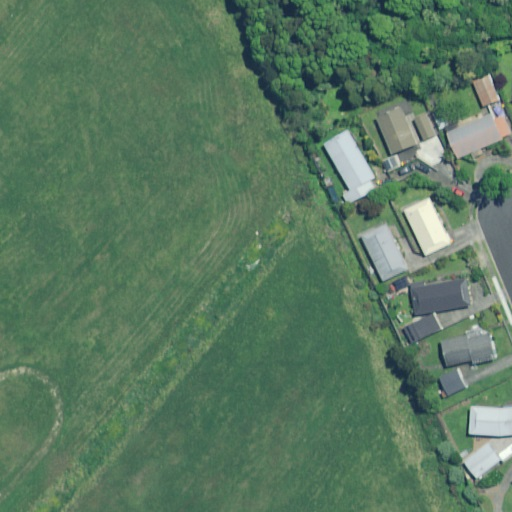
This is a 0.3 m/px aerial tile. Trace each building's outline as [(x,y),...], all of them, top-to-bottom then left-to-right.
[(504,100),(492,73),(476,80),(487,107),(504,100)] [(421,144),(406,107),(381,117),(397,155),(421,144)] [(439,136),(429,113),(417,119),(427,141),(439,136)] [(505,141),(504,138),(511,134),(511,127),(507,115),(496,120),(493,114),(451,133),(463,159),(505,141)] [(328,143),(355,190),(346,195),(352,205),(379,190),(374,181),(380,177),(353,130),(328,143)] [(408,210),(429,254),(455,242),(434,198),(408,210)] [(412,269),(391,225),(366,237),(387,281),(412,269)] [(413,285),(408,276),(399,280),(404,290),(413,285)] [(466,278),(415,288),(421,316),(472,305),(466,278)] [(436,313),(406,327),(414,344),(444,330),(436,313)] [(493,334),(487,335),(485,328),(468,331),(470,337),(445,342),(449,366),(477,360),(478,363),(498,359),(493,334)] [(468,388),(459,369),(442,377),(451,396),(468,388)] [(474,434),(504,436),(511,435),(511,407),(504,408),(476,407),(474,434)] [(504,461),(490,443),(467,461),(481,479),(504,461)] [(35,488),(42,480),(0,445),(0,511),(15,511),(20,506),(23,503),(30,509),(42,494),(35,488)]
